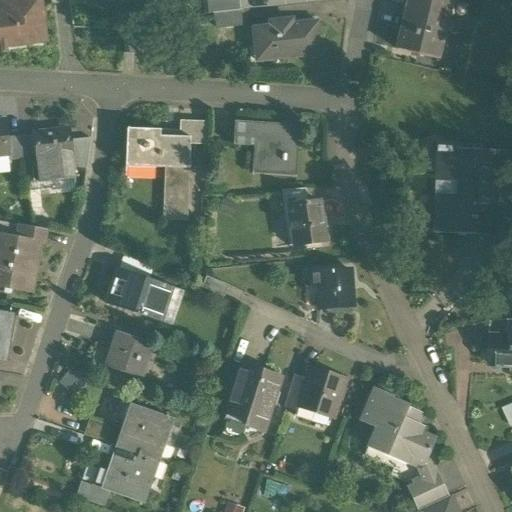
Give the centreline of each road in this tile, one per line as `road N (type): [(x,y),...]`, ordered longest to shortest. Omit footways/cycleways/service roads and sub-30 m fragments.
road 1 (residential): [(105,94),(97,177),(11,447)]
road 2 (residential): [(423,363),(340,161),(348,107)]
road 3 (residential): [(348,107),(105,94)]
road 4 (residential): [(238,297),(398,369),(423,363)]
road 5 (residential): [(490,511),(423,363)]
